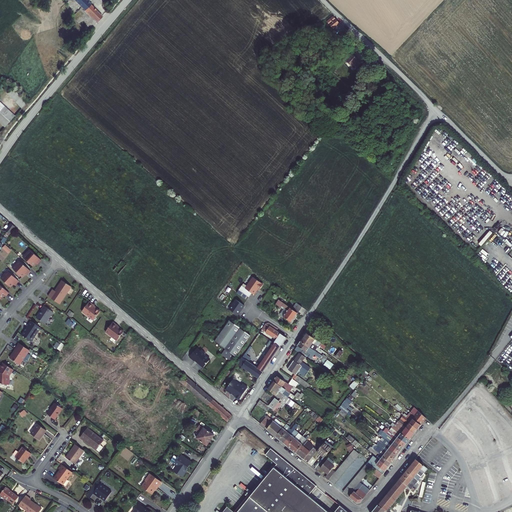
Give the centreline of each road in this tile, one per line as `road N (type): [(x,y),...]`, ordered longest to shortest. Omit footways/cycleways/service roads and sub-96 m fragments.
road 1 (residential): [(240,416),(436,110)]
road 2 (residential): [(59,260),(240,416)]
road 3 (tertiary): [(0,157),(127,0)]
road 4 (residential): [(362,511),(492,357)]
road 5 (residential): [(436,110),(323,0)]
road 6 (residential): [(240,416),(357,511)]
